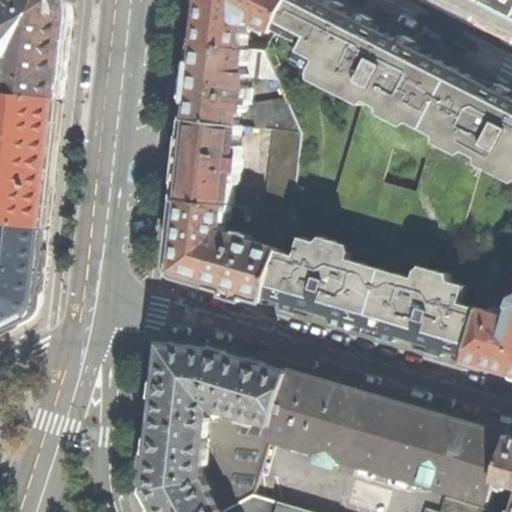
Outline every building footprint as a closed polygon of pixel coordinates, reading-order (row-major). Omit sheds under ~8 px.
[(0,0),(0,91),(64,99),(70,44),(74,12),(73,6),(72,2),(71,0),(0,0)] [(278,28),(292,0),(201,0),(197,43),(246,48),(249,24),(256,21),(277,31),(278,28)] [(315,79),(365,104),(371,100),(383,106),(383,113),(407,125),(412,121),(426,129),(456,68),(376,27),(321,0),(292,0),(278,28),(292,36),(293,43),(306,49),(299,63),(314,72),(315,79)] [(511,0),(479,0),(511,16),(511,0)] [(193,79),(188,120),(242,126),(244,112),(245,112),(249,110),(253,77),(279,80),(267,51),(246,48),(197,43),(193,79)] [(456,68),(426,129),(439,135),(439,143),(463,154),(468,151),(486,160),(484,166),(511,179),(511,96),(504,92),(456,68)] [(0,221),(51,227),(58,160),(64,99),(0,91),(0,221)] [(267,129),(275,130),(302,133),(288,99),(258,104),(267,129)] [(383,106),(371,100),(365,104),(334,208),(360,215),(352,244),(354,245),(355,251),(353,258),(386,268),(418,278),(421,271),(425,272),(427,266),(436,237),(460,245),(484,166),(486,160),(468,151),(463,154),(439,143),(439,135),(426,129),(412,121),(407,125),(383,113),(383,106)] [(183,156),(179,200),(234,206),(238,172),(243,173),(245,158),(240,157),(243,126),(242,126),(188,120),(183,156)] [(275,130),(267,209),(293,212),(302,133),(275,130)] [(267,302),(282,250),(266,245),(238,235),(238,234),(227,230),(228,219),(247,221),(248,207),(234,206),(179,200),(172,267),(178,276),(220,288),(267,302)] [(266,245),(282,250),(293,212),(267,209),(266,245)] [(0,332),(23,321),(30,316),(39,310),(43,297),(46,266),(51,227),(0,221),(0,332)] [(282,250),(267,302),(273,304),(280,299),(287,302),(289,308),(315,316),(319,311),(327,314),(336,316),(338,323),(367,332),(369,325),(386,268),(353,258),(355,251),(354,245),(352,244),(326,237),(321,242),(306,237),(301,255),(282,250)] [(460,358),(468,361),(484,308),(464,302),(470,285),(454,280),(453,273),(427,266),(425,272),(421,271),(418,278),(386,268),(369,325),(386,331),(385,336),(397,340),(402,335),(410,337),(419,340),(421,347),(445,354),(451,349),(459,352),(460,358)] [(484,308),(468,361),(495,369),(511,373),(511,309),(511,310),(510,315),(484,307),(484,308)] [(158,511),(221,511),(204,480),(212,405),(276,425),(291,372),(229,353),(213,349),(163,343),(156,414),(147,491),(158,511)] [(363,393),(291,372),(276,425),(272,436),(324,451),(322,461),(338,465),(342,457),(493,500),(498,480),(511,436),(363,393)] [(511,436),(498,480),(511,484),(511,436)] [(224,511),(311,511),(255,495),(224,511)] [(489,511),(490,510),(450,498),(445,511),(437,511),(431,510),(429,511),(489,511)]
